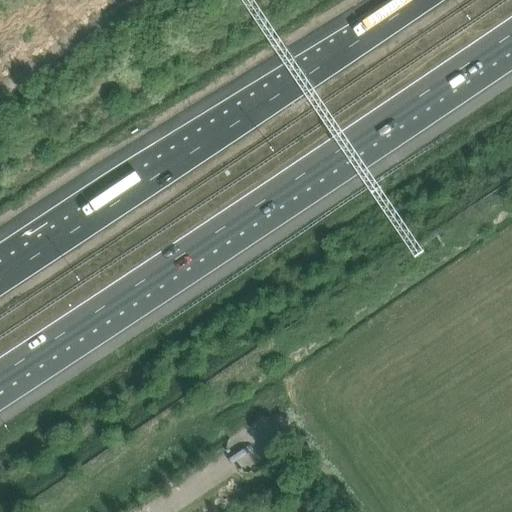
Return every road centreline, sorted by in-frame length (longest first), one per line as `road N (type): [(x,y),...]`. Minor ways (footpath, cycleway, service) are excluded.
road 1 (motorway): [(0,374),(511,32)]
road 2 (motorway): [(416,0),(0,278)]
road 3 (unclassified): [(136,0),(0,93)]
